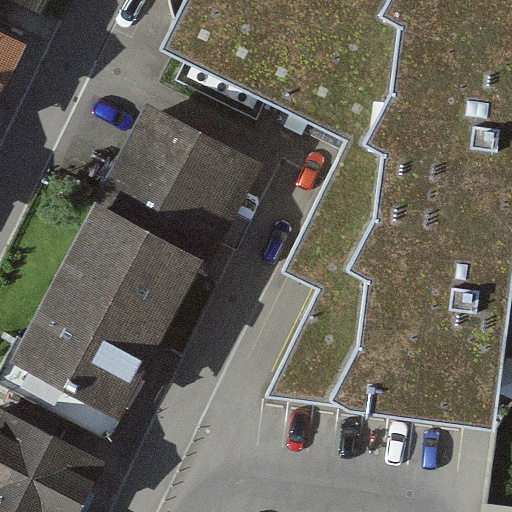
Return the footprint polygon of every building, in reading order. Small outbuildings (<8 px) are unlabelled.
[(12,0),(42,14),(48,0),(12,0)] [(511,266),(511,0),(178,0),(153,53),(347,140),(283,272),(316,294),(267,394),(440,421),(465,424),(488,423),(511,266)] [(0,98),(28,43),(0,29),(0,98)] [(252,171),(146,115),(9,373),(114,429),(252,171)] [(87,511),(109,466),(1,415),(0,416),(0,511),(87,511)]
